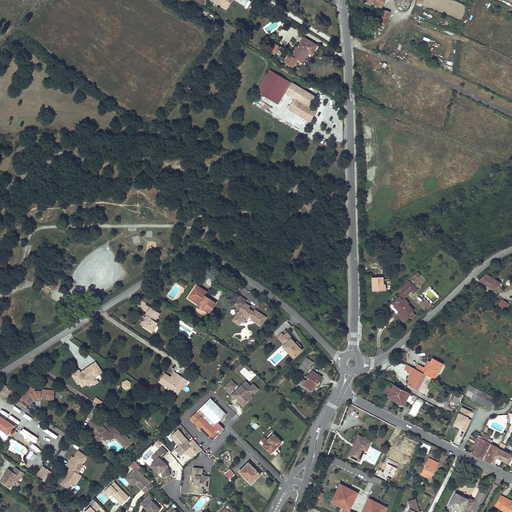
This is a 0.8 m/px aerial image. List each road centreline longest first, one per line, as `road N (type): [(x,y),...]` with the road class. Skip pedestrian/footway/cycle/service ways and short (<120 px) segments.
road 1 (residential): [(0,374),(197,252),(276,299),(343,360)]
road 2 (residential): [(352,354),(342,0)]
road 3 (residential): [(340,390),(511,480)]
road 4 (residential): [(372,364),(511,250)]
